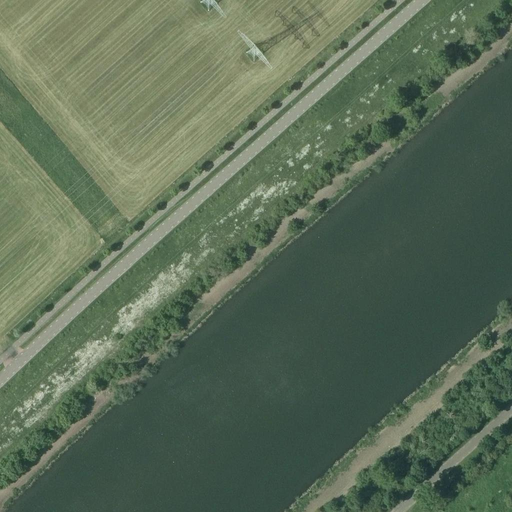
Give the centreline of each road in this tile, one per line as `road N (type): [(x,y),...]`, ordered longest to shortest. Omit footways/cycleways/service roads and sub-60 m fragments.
road 1 (tertiary): [(0,381),(422,0)]
road 2 (unclassified): [(400,511),(511,409)]
